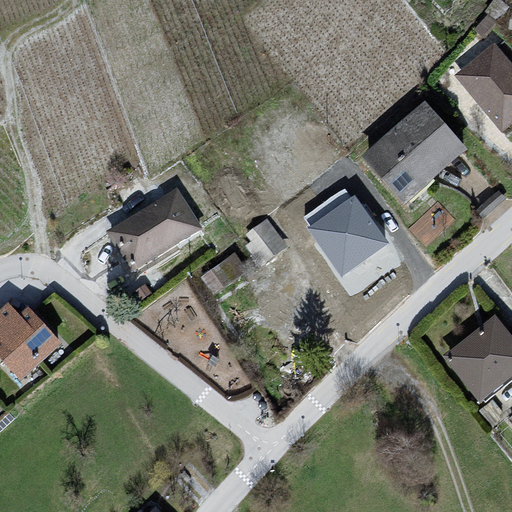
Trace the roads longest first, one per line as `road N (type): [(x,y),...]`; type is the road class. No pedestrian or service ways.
road 1 (residential): [(272,449),(418,302),(511,221)]
road 2 (unclassified): [(272,449),(44,277),(0,275)]
